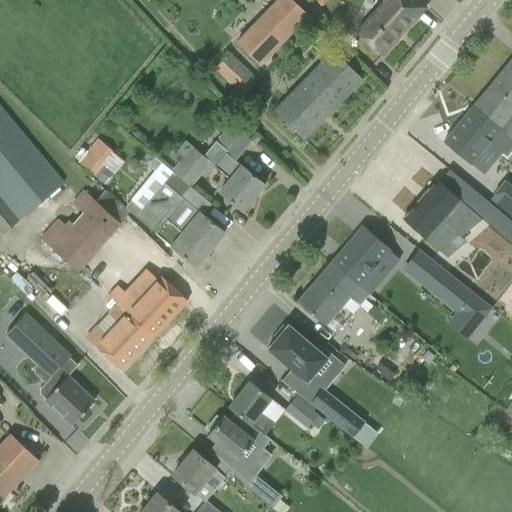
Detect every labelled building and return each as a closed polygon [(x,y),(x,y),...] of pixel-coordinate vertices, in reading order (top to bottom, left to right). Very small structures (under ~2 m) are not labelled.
[(236,42),(259,64),(308,16),(291,0),(276,0),(252,25),(236,42)] [(355,33),(381,56),(425,8),(415,0),(381,0),(383,2),(355,33)] [(213,70),(241,97),(258,81),(228,53),(213,70)] [(274,111),(303,139),(326,116),(362,80),(361,79),(361,80),(334,53),(274,111)] [(511,58),(475,103),(511,134),(511,58)] [(511,134),(475,103),(445,139),(473,161),(491,139),(508,153),(511,148),(511,134)] [(0,231),(1,233),(18,219),(19,219),(63,183),(0,107),(0,231)] [(234,160),(250,140),(229,122),(212,143),(201,155),(184,141),(174,153),(168,149),(165,153),(178,163),(171,172),(173,173),(189,187),(210,162),(214,166),(214,167),(229,180),(218,193),(241,212),(264,185),(234,160)] [(97,139),(78,162),(95,176),(104,165),(114,154),(97,139)] [(112,172),(104,165),(95,176),(103,183),(112,172)] [(129,202),(125,207),(136,216),(135,217),(155,234),(180,255),(195,268),(224,233),(208,221),(188,204),(197,193),(189,187),(173,173),(164,184),(163,183),(140,211),(129,202)] [(440,183),(407,223),(443,254),(460,238),(465,242),(486,222),(440,183)] [(61,290),(124,223),(85,187),(39,235),(53,248),(36,266),(61,290)] [(511,202),(503,213),(511,219),(511,202)] [(297,302),(312,315),(325,326),(350,297),(360,306),(370,294),(366,291),(378,276),(372,271),(392,248),(364,223),(297,302)] [(511,231),(503,243),(511,250),(511,231)] [(490,308),(477,297),(437,265),(422,285),(475,327),(490,308)] [(127,293),(85,338),(121,372),(185,304),(158,279),(136,302),(127,293)] [(70,357),(24,314),(5,335),(27,356),(31,352),(41,361),(41,360),(55,373),(39,389),(39,395),(44,400),(43,401),(70,426),(94,401),(67,376),(77,366),(69,358),(70,357)] [(282,325),(272,336),(275,339),(266,349),(306,383),(331,354),(315,341),(311,345),(287,325),(285,328),(282,325)] [(228,408),(235,413),(264,436),(264,435),(273,424),(284,410),(249,382),(228,408)] [(364,422),(321,388),(309,403),(352,438),(364,422)] [(308,403),(297,395),(284,411),(306,428),(309,424),(317,430),(325,421),(321,418),(323,416),(308,403)] [(264,436),(235,413),(228,421),(222,416),(219,420),(215,417),(205,429),(209,432),(206,436),(237,461),(239,459),(243,463),(257,446),(261,450),(269,440),(264,435),(264,436)] [(0,444),(0,500),(37,461),(9,435),(0,444)] [(204,502),(205,501),(224,478),(214,469),(192,451),(172,475),(193,494),(204,502)] [(239,466),(233,473),(246,486),(253,476),(245,468),(243,470),(239,466)] [(253,476),(246,486),(271,507),(280,497),(253,476)] [(141,511),(178,511),(156,494),(141,511)] [(218,511),(205,501),(204,502),(196,511),(195,511),(218,511)]
